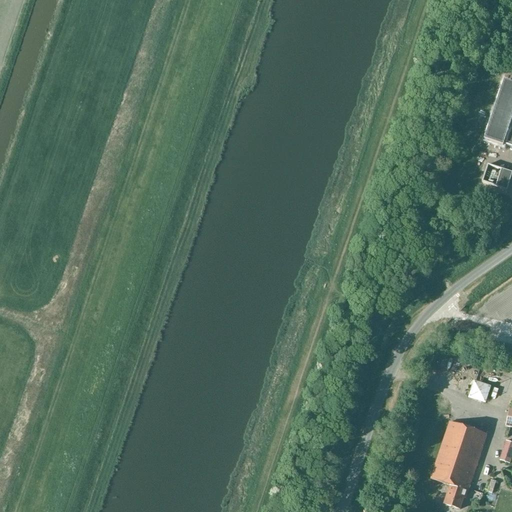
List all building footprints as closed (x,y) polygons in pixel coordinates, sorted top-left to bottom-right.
[(511,83),(505,81),(484,141),(503,148),(504,146),(511,148),(511,83)] [(511,173),(487,165),(482,182),(506,191),(511,174),(511,173)] [(326,304),(327,294),(320,293),(319,303),(326,304)] [(479,370),(475,382),(481,384),(485,372),(479,370)] [(474,382),(468,399),(485,405),(491,388),(481,384),(475,382),(474,382)] [(449,487),(443,505),(461,511),(464,501),(466,501),(488,436),(449,423),(429,481),(449,487)] [(500,460),(510,463),(511,457),(511,443),(506,441),(500,460)] [(492,493),(495,482),(491,480),(487,492),(492,493)]
